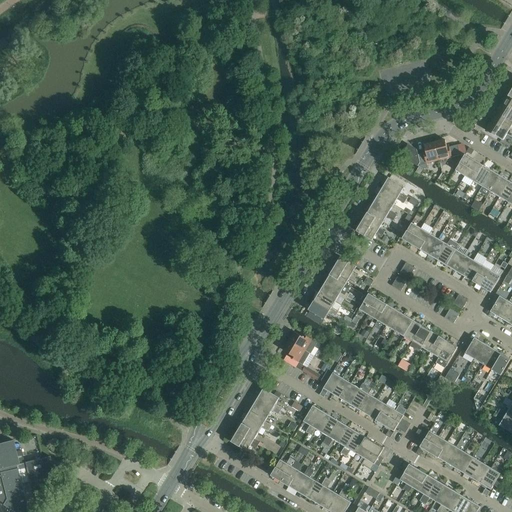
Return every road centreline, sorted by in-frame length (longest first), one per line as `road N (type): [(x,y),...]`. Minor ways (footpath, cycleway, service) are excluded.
road 1 (residential): [(506,511),(248,356)]
road 2 (tertiary): [(326,229),(390,130),(441,112)]
road 3 (residential): [(197,440),(315,511)]
road 4 (residential): [(472,317),(461,334),(383,287),(392,269)]
road 5 (residential): [(392,269),(402,254),(482,301),(472,317)]
